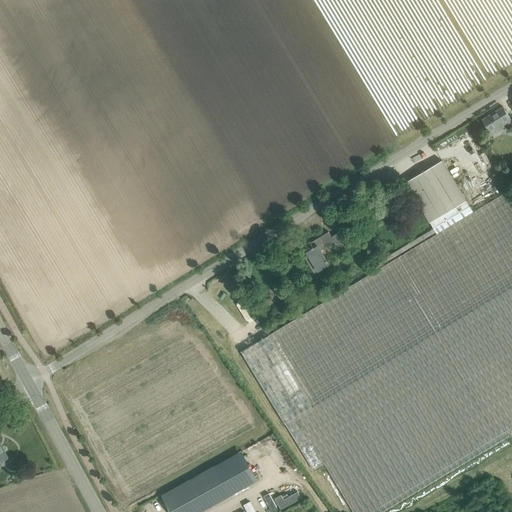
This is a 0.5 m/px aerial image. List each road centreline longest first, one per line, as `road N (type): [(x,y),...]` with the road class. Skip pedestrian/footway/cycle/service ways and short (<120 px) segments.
road 1 (unclassified): [(26,377),(511,85)]
road 2 (tertiary): [(98,511),(26,377)]
